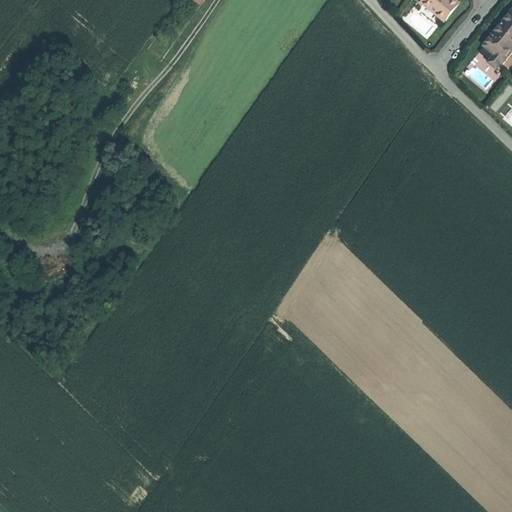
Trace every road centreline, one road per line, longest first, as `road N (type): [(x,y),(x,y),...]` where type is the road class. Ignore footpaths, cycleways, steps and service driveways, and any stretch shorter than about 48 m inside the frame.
road 1 (track): [(204,511),(156,471),(436,67)]
road 2 (track): [(107,164),(221,0)]
